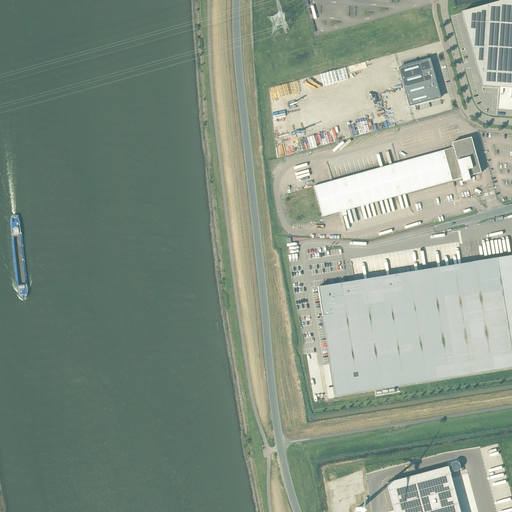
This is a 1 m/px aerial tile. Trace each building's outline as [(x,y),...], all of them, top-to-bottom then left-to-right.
[(511,1),(503,1),(461,13),(482,87),(511,88),(511,1)] [(421,62),(398,68),(409,107),(428,102),(432,100),(440,98),(436,86),(435,86),(433,79),(431,72),(432,72),(429,60),(421,62)] [(304,189),(281,196),(283,203),(292,201),(298,224),(306,221),(309,229),(325,225),(322,217),(441,184),(446,205),(455,203),(449,182),(461,179),(463,183),(463,182),(469,180),(469,181),(470,180),(469,177),(481,173),(471,138),(452,143),(453,148),(441,151),(435,130),(426,132),(432,154),(313,187),(307,165),(298,168),(304,189)] [(340,283),(318,287),(322,316),(323,316),(335,396),(511,368),(511,256),(340,284),(340,283)] [(452,471),(454,472),(456,472),(458,470),(459,469),(460,466),(459,464),(458,463),(456,462),(453,462),(452,463),(450,465),(450,467),(450,469),(452,471)] [(460,511),(448,466),(387,483),(393,507),(394,511),(460,511)]
